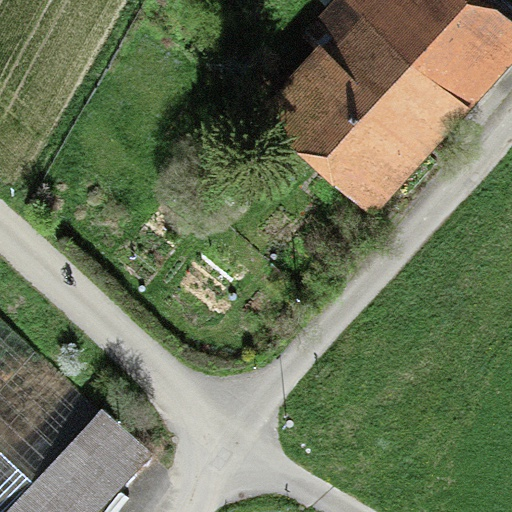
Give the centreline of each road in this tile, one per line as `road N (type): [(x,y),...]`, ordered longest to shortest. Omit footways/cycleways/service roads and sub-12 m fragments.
road 1 (track): [(224,436),(511,132)]
road 2 (residential): [(0,227),(224,436)]
